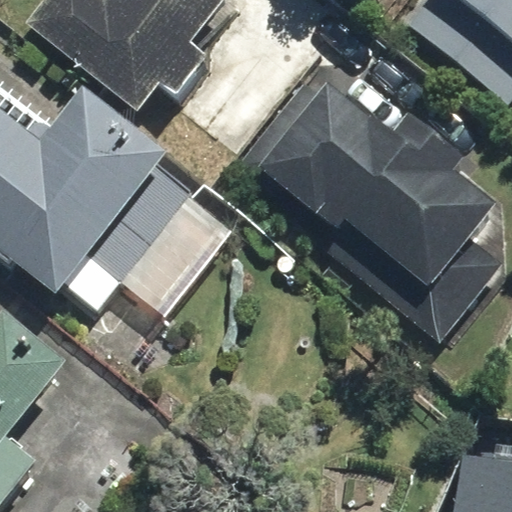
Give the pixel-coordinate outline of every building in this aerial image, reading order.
[(80,0),(58,0),(24,37),(127,133),(153,105),(164,116),(197,80),(182,66),(227,18),(208,0),(108,0),(96,14),(80,0)] [(511,0),(428,0),(404,29),(511,120),(511,0)] [(462,255),(483,227),(444,198),(460,176),(397,130),(381,152),(311,101),(247,187),(329,247),(313,269),(434,358),(493,278),(462,255)] [(0,129),(0,280),(46,321),(68,297),(92,319),(116,292),(155,327),(228,246),(75,108),(30,157),(0,129)] [(0,506),(28,474),(3,452),(61,385),(0,332),(0,506)] [(511,511),(511,470),(466,464),(457,511),(511,511)]
